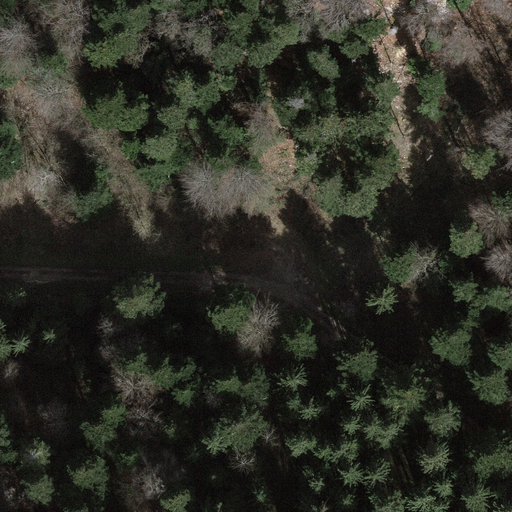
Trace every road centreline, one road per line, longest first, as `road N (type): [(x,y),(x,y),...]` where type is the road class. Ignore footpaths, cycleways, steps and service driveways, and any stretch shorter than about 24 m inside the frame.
road 1 (track): [(0,273),(139,270),(224,258),(293,277),(448,395),(511,455)]
road 2 (track): [(224,258),(0,83)]
